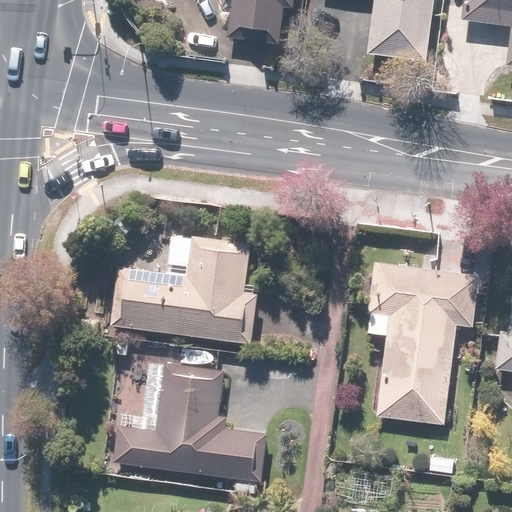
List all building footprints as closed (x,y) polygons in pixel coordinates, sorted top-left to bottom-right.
[(230,0),(225,39),(276,46),(281,10),(290,11),(291,0),(230,0)] [(371,0),(364,56),(423,64),(431,0),(371,0)] [(504,68),(511,68),(511,0),(461,0),(459,22),(510,28),(504,68)] [(248,346),(255,297),(242,295),(249,246),(189,238),(189,240),(169,238),(164,275),(116,269),(108,328),(248,346)] [(476,277),(372,264),(366,316),(368,316),(365,335),(384,337),(374,418),(442,426),(454,327),(470,329),(476,277)] [(511,296),(510,297),(506,334),(498,333),(493,371),(511,373),(511,385),(510,404),(511,404),(511,296)] [(116,428),(112,464),(259,483),(265,436),(223,431),(224,419),(216,418),(222,373),(163,365),(163,368),(158,367),(152,416),(140,415),(140,420),(131,419),(130,430),(116,428)]
